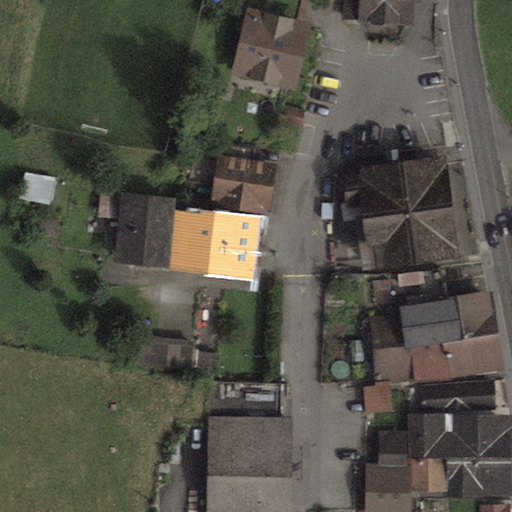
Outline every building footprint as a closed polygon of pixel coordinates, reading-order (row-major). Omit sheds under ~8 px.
[(408,20),(408,0),(346,0),(346,17),(408,20)] [(289,81),(302,27),(253,15),(240,69),(289,81)] [(218,188),(215,204),(262,211),(270,166),(250,163),(253,147),(193,138),(186,183),(218,188)] [(366,261),(451,250),(439,161),(367,171),(368,175),(348,177),(353,214),(346,216),(345,205),(333,206),(333,216),(335,262),(366,258),(366,261)] [(129,255),(165,259),(170,214),(181,215),(183,200),(158,195),(158,198),(126,195),(121,253),(129,255)] [(170,214),(165,259),(248,269),(255,217),(204,211),(203,218),(181,215),(170,214)] [(37,232),(53,233),(54,221),(37,221),(37,232)] [(390,301),(422,296),(419,270),(387,274),(390,301)] [(372,324),(373,341),(399,340),(411,339),(412,339),(412,346),(418,345),(491,332),(485,296),(434,303),(422,296),(390,301),(391,324),(372,324)] [(399,340),(373,341),(376,379),(401,377),(400,362),(412,361),(414,380),(474,373),(474,371),(497,367),(496,360),(491,332),(418,345),(412,346),(412,339),(411,339),(399,340)] [(139,360),(189,365),(192,342),(141,337),(139,360)] [(214,355),(193,352),(191,370),(212,372),(214,355)] [(423,419),(431,421),(432,409),(490,407),(489,380),(421,386),(421,406),(423,406),(423,419)] [(365,386),(367,412),(390,410),(388,384),(365,386)] [(477,420),(431,421),(423,419),(409,419),(409,457),(444,457),(445,484),(445,490),(502,491),(503,419),(477,420)] [(279,511),(281,424),(216,423),(214,511),(279,511)] [(383,435),(382,469),(402,470),(402,435),(383,435)] [(444,457),(409,457),(410,483),(416,483),(445,484),(444,457)] [(402,470),(382,469),(373,469),(371,511),(402,511),(404,470),(402,470)]
